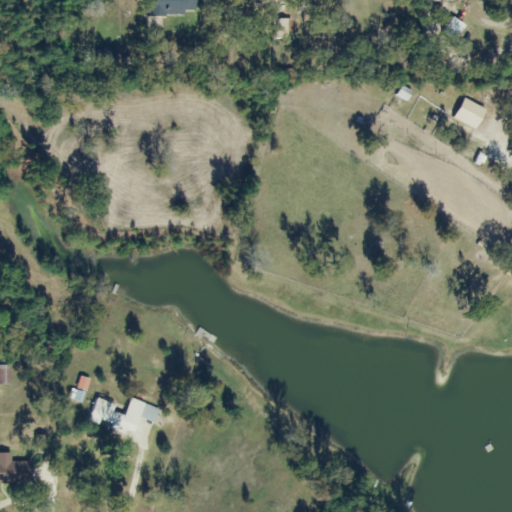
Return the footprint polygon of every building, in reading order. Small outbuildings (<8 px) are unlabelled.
[(145,0),(145,17),(193,17),(192,0),(145,0)] [(452,42),(463,28),(451,19),(440,33),(452,42)] [(114,50),(95,50),(95,66),(114,66),(114,50)] [(130,401),(125,418),(110,413),(113,405),(95,399),(88,418),(110,426),(108,432),(131,440),(138,420),(153,425),(158,410),(130,401)] [(0,484),(27,485),(27,464),(9,464),(9,455),(0,455),(0,484)]
